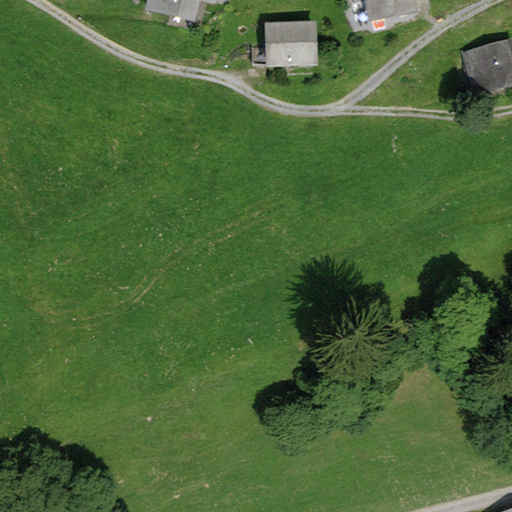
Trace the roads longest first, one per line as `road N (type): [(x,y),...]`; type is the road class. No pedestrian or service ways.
road 1 (residential): [(32,0),(121,54),(209,75),(275,106),(339,109)]
road 2 (residential): [(339,109),(444,25),(496,0)]
road 3 (residential): [(339,109),(511,109)]
